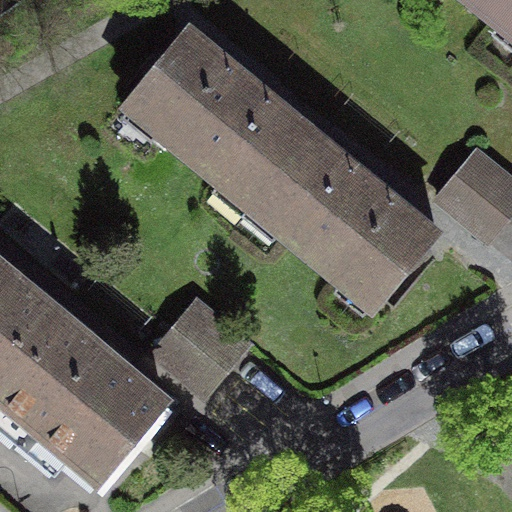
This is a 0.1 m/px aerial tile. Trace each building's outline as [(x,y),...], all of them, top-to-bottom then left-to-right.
[(511,0),(430,0),(511,67),(511,0)] [(179,32),(103,122),(370,341),(442,250),(378,196),(242,85),(179,32)] [(511,188),(472,157),(429,210),(484,255),(511,220),(511,188)] [(0,425),(90,499),(162,407),(95,352),(0,273),(0,425)] [(196,297),(155,345),(166,353),(159,361),(205,399),(251,343),(196,297)]
